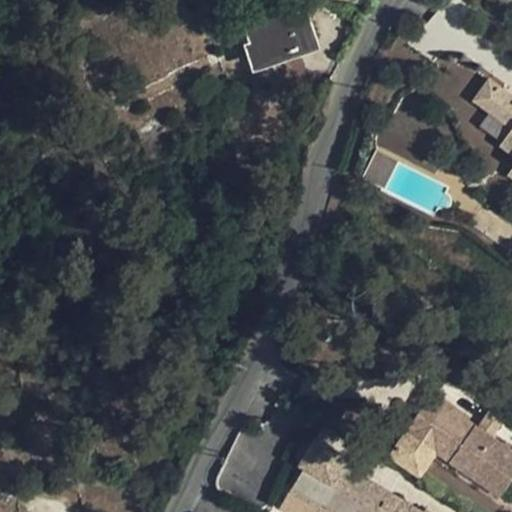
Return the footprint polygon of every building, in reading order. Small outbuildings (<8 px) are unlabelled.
[(286,52),(319,42),(306,6),(286,11),(281,0),(263,0),(265,8),(267,12),(243,20),(251,38),(259,59),(285,50),(286,52)] [(259,59),(251,38),(243,41),(253,69),(321,47),(319,42),(286,52),(285,50),(259,59)] [(511,95),(490,80),(476,99),(494,112),(511,125),(511,128),(503,141),(502,143),(511,150),(511,95)] [(511,128),(511,125),(494,112),(483,126),(503,141),(511,128)] [(462,446),(452,460),(502,495),(511,480),(511,450),(432,395),(408,429),(423,440),(426,435),(442,447),(449,437),(462,446)] [(426,435),(423,440),(452,460),(462,446),(449,437),(442,447),(426,435)] [(340,469),(347,457),(316,438),(301,463),(305,466),(291,490),(329,511),(427,511),(424,510),(423,511),(421,511),(351,471),(349,470),(347,473),(340,469)] [(356,462),(347,457),(340,469),(347,473),(349,470),(351,471),(356,462)]
